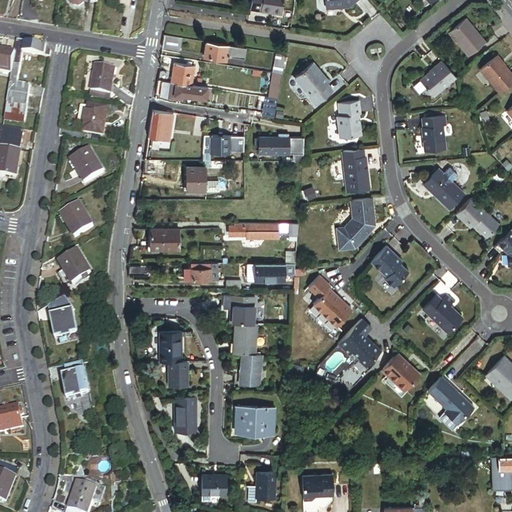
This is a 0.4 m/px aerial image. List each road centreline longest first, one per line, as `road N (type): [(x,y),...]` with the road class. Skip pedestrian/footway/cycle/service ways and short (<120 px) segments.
road 1 (residential): [(511,321),(411,224),(394,180),(376,70)]
road 2 (residential): [(117,312),(181,311),(196,322),(216,372),(215,440),(237,459)]
road 3 (residential): [(117,312),(143,102)]
road 4 (residential): [(168,511),(122,370),(117,312)]
road 5 (residential): [(31,229),(67,38)]
road 6 (residential): [(30,511),(46,465),(33,370)]
road 7 (residential): [(33,370),(18,302),(31,229)]
